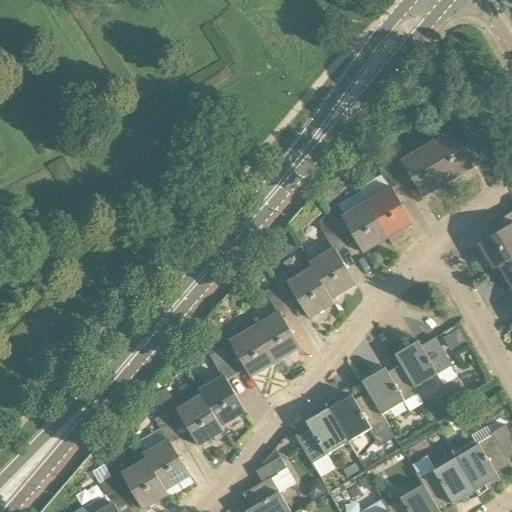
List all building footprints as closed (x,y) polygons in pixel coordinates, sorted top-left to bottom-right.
[(427,147),(449,184),(474,169),(461,147),(470,141),(456,116),(444,123),(450,134),(427,147)] [(389,163),(404,188),(414,183),(423,199),(449,184),(427,147),(404,161),(398,150),(386,157),(389,163)] [(404,188),(389,163),(378,169),(390,191),(368,204),(389,240),(414,225),(395,193),(404,188)] [(389,240),(368,204),(344,217),(338,207),(326,213),(332,223),(347,248),(356,243),(363,255),(389,240)] [(312,270),(332,300),(356,286),(338,253),(347,248),(332,223),(326,213),(317,224),(333,251),(310,265),(313,269),(312,270)] [(500,268),(511,260),(511,213),(496,224),(501,233),(480,245),(495,271),(500,268)] [(272,265),(299,258),(295,241),(267,249),(272,265)] [(511,260),(500,268),(511,288),(511,260)] [(332,300),(312,270),(290,282),(284,272),(272,279),(277,286),(292,311),(301,306),(310,320),(335,305),(332,300)] [(292,311),(277,286),(266,293),(278,315),(256,328),(277,364),(302,350),(283,317),(292,311)] [(464,339),(455,326),(443,334),(452,347),(464,339)] [(277,364),(256,328),(232,341),(226,331),(214,338),(221,350),(237,375),(246,370),(251,379),(277,364)] [(202,397),(204,396),(222,427),(246,413),(227,380),(237,375),(221,350),(214,338),(198,347),(210,357),(222,379),(199,392),(202,397)] [(402,367),(415,389),(453,367),(436,339),(422,348),(419,342),(395,356),(402,367)] [(415,389),(402,367),(389,374),(386,369),(362,382),(369,394),(383,416),(419,395),(415,389)] [(204,396),(202,397),(179,410),(167,389),(156,396),(166,414),(181,439),(191,433),(199,448),(225,433),(222,427),(204,396)] [(383,416),(369,394),(356,402),(352,396),(329,410),(349,443),(386,422),(383,416)] [(470,396),(461,401),(468,413),(477,408),(470,396)] [(349,443),(329,410),(307,423),(310,428),(296,437),(312,465),(349,443)] [(147,461),(167,491),(191,477),(172,444),(181,439),(166,414),(155,420),(168,442),(144,455),(147,461)] [(477,493),(500,479),(497,474),(510,466),(508,461),(511,458),(511,436),(508,430),(494,438),(457,459),(477,493)] [(265,461),(268,466),(281,458),(276,449),(265,461)] [(291,511),(272,479),(288,469),(281,458),(268,466),(256,472),(263,484),(243,495),(251,510),(247,511),(291,511)] [(424,486),(438,509),(451,501),(454,506),(477,493),(457,459),(420,480),(424,486)] [(167,491),(147,461),(124,474),(118,464),(108,469),(112,477),(122,494),(127,502),(136,497),(144,511),(170,496),(167,491)] [(354,465),(343,472),(347,479),(358,473),(354,465)] [(101,477),(103,482),(112,477),(108,469),(99,474),(101,477)] [(83,509),(84,511),(119,511),(117,508),(127,502),(122,494),(112,477),(103,482),(99,484),(106,495),(83,509)] [(352,485),(359,498),(374,489),(367,477),(352,485)] [(327,494),(318,479),(311,483),(309,495),(313,502),(327,494)] [(389,511),(439,511),(438,509),(424,486),(387,507),(389,511)] [(361,511),(389,511),(387,507),(383,500),(361,511)]
